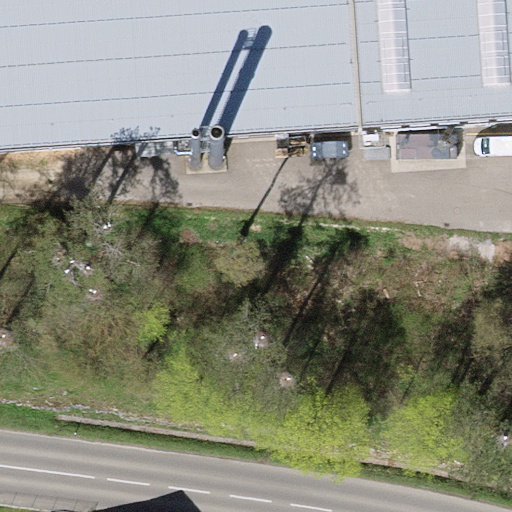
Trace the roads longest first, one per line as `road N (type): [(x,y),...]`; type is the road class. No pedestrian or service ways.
road 1 (secondary): [(280,511),(0,475)]
road 2 (track): [(122,188),(0,183)]
